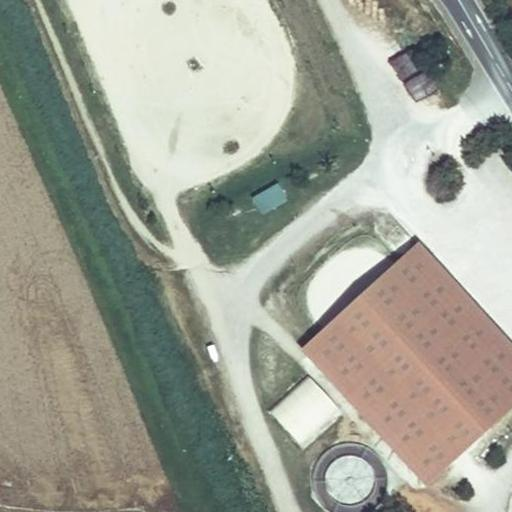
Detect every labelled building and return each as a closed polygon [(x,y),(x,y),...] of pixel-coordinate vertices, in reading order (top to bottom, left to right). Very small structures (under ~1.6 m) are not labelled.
[(422,80),(434,74),(428,63),(416,69),(422,80)] [(251,200),(260,218),(287,204),(278,186),(251,200)] [(511,350),(421,249),(305,353),(425,486),(511,408),(511,350)] [(265,411),(297,447),(338,411),(307,375),(265,411)] [(304,477),(328,511),(367,511),(387,498),(350,445),(304,477)]
